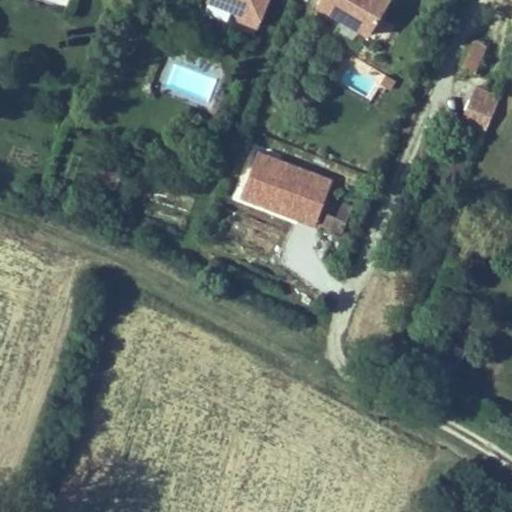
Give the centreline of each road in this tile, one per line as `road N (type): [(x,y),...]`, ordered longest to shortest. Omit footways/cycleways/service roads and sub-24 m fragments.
road 1 (track): [(511,465),(351,373),(295,329),(0,209)]
road 2 (track): [(481,0),(347,296),(338,356)]
